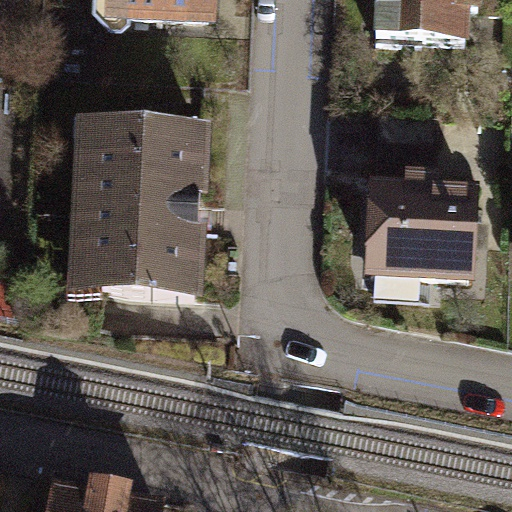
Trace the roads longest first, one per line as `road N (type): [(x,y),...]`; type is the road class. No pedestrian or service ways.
road 1 (residential): [(296,0),(282,276),(293,330),(366,359),(511,388)]
road 2 (residential): [(0,442),(252,494)]
